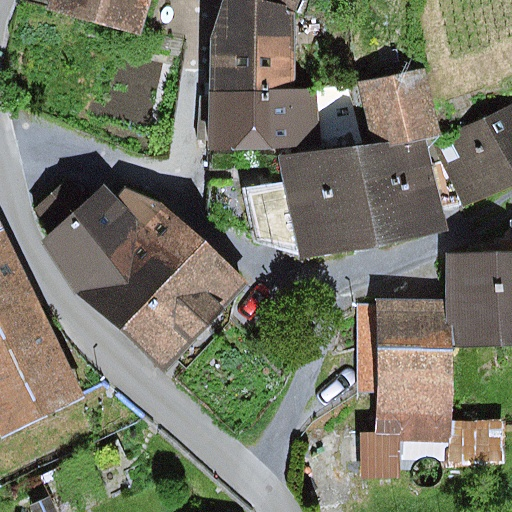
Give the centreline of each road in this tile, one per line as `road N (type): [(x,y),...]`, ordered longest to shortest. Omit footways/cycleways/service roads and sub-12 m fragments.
road 1 (residential): [(2,166),(31,248),(78,320),(252,482)]
road 2 (residential): [(328,285),(293,265),(233,250),(171,191),(91,156),(58,151),(2,166)]
road 3 (residential): [(252,482),(312,356),(328,285)]
road 4 (residential): [(328,285),(511,203)]
